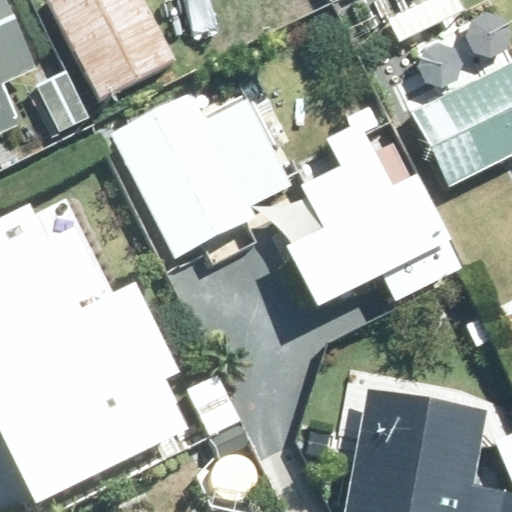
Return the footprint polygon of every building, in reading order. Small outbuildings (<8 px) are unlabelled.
[(140,0),(42,0),(99,102),(174,62),(140,0)] [(0,134),(12,129),(0,102),(0,87),(32,73),(0,4),(0,134)] [(511,62),(408,116),(446,191),(511,157),(511,62)] [(61,72),(29,88),(53,136),(85,120),(61,72)] [(182,100),(109,137),(172,258),(245,219),(182,100)] [(137,442),(171,425),(58,197),(0,225),(0,403),(48,500),(143,454),(137,442)] [(511,299),(495,308),(511,341),(511,299)] [(364,394),(340,511),(498,511),(501,495),(472,488),(485,419),(364,394)]
